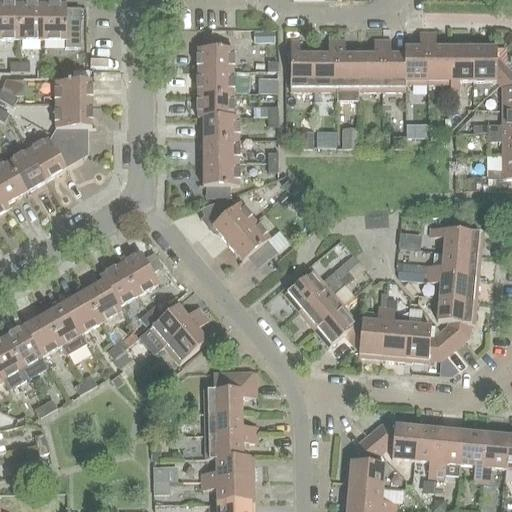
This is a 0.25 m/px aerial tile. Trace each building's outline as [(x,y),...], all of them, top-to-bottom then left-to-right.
[(0,42),(19,43),(19,7),(0,6),(0,42)] [(19,7),(19,43),(42,43),(42,7),(19,7)] [(80,11),(66,11),(66,7),(42,7),(42,43),(64,43),(64,51),(80,51),(80,11)] [(254,46),(274,45),(274,34),(254,35),(254,46)] [(404,88),(405,88),(427,88),(427,36),(418,36),(418,51),(404,51),(404,58),(404,88)] [(450,51),(449,51),(435,51),(435,36),(427,36),(427,88),(449,88),(450,88),(450,51)] [(313,95),(313,58),(299,58),(299,43),(290,43),(290,95),(313,95)] [(313,58),(313,95),(336,95),(336,43),(328,43),(328,58),(313,58)] [(336,43),(336,95),(336,105),(359,105),(359,95),(359,58),(344,58),(344,43),(336,43)] [(359,95),(381,95),(382,43),(373,43),(373,58),(359,58),(359,95)] [(404,58),(390,58),(390,43),(382,43),(381,95),(405,95),(405,88),(404,88),(404,58)] [(450,88),(449,88),(449,107),(458,107),(458,84),(472,84),(472,48),(449,48),(449,51),(450,51),(450,88)] [(499,88),(511,76),(504,69),(500,65),(496,65),(496,50),(496,48),(472,48),(472,84),(496,85),(499,88)] [(496,50),(496,65),(500,65),(504,69),(504,50),(496,50)] [(197,75),(233,75),(233,51),(197,52),(197,75)] [(252,56),(252,74),(266,74),(266,56),(252,56)] [(19,75),(19,65),(9,65),(9,75),(19,75)] [(19,65),(19,75),(29,75),(29,65),(19,65)] [(267,65),(267,75),(277,75),(277,65),(267,65)] [(62,81),(72,81),(72,71),(62,71),(62,81)] [(233,75),(197,75),(197,98),(233,98),(233,75)] [(511,77),(511,76),(499,88),(502,91),(502,114),(511,113),(511,77)] [(5,82),(1,92),(9,97),(12,99),(18,99),(18,83),(5,82)] [(258,82),(258,97),(277,98),(277,85),(277,83),(258,82)] [(55,109),(91,109),(91,85),(55,85),(55,109)] [(0,92),(0,103),(4,105),(9,97),(1,92),(0,92)] [(17,102),(16,101),(12,99),(9,97),(4,105),(12,110),(17,102)] [(233,98),(197,98),(197,121),(202,121),(233,121),(233,120),(233,98)] [(52,139),(86,158),(86,157),(83,155),(87,149),(87,132),(91,132),(91,109),(55,109),(55,132),(57,132),(57,136),(55,140),(53,138),(52,139)] [(267,111),(267,121),(277,121),(277,111),(267,111)] [(0,123),(4,126),(8,117),(0,112),(0,123)] [(511,113),(502,114),(502,128),(487,128),(487,135),(487,137),(511,136),(511,113)] [(202,121),(202,143),(238,143),(238,120),(233,120),(233,121),(202,121)] [(277,121),(267,121),(267,130),(277,130),(277,121)] [(358,132),(341,132),(342,152),(342,153),(358,153),(358,152),(358,132)] [(301,152),(313,153),(313,152),(313,139),(313,136),(301,136),(301,152)] [(511,136),(487,137),(487,145),(502,145),(502,159),(511,159),(511,136)] [(455,138),(455,150),(464,150),(464,138),(455,138)] [(86,158),(52,139),(55,140),(53,144),(50,146),(47,142),(27,154),(45,185),(65,173),(64,171),(79,163),(83,156),(86,158)] [(317,139),(317,153),(336,153),(336,152),(337,140),(317,139)] [(393,140),(393,152),(404,152),(406,152),(406,142),(406,140),(393,140)] [(238,143),(202,143),(202,166),(238,166),(238,143)] [(45,185),(27,154),(8,165),(25,196),(45,185)] [(267,156),(267,166),(277,166),(277,156),(267,156)] [(511,195),(511,159),(502,159),(502,174),(487,174),(487,182),(495,182),(495,195),(511,195)] [(25,196),(8,165),(0,169),(0,197),(6,208),(6,207),(25,196)] [(238,166),(202,166),(202,190),(238,190),(238,166)] [(267,176),(277,176),(277,166),(267,166),(267,176)] [(289,182),(288,183),(281,189),(288,196),(295,189),(289,182)] [(470,182),(469,194),(483,194),(483,188),(483,182),(470,182)] [(294,204),(301,198),(302,197),(295,189),(288,196),(294,204)] [(0,197),(0,216),(9,212),(6,207),(6,208),(0,197)] [(227,247),(254,224),(239,206),(232,198),(200,213),(204,220),(200,223),(213,238),(216,239),(218,237),(227,247)] [(501,217),(501,207),(491,207),(491,217),(501,217)] [(441,220),(440,232),(478,236),(478,232),(479,224),(441,220)] [(254,224),(227,247),(242,265),(269,242),(254,224)] [(443,256),(480,259),(482,236),(478,236),(440,232),(430,232),(429,240),(444,242),(443,256)] [(405,236),(402,250),(421,254),(424,240),(405,236)] [(119,268),(137,299),(158,287),(152,276),(143,262),(140,256),(119,268)] [(480,259),(443,256),(442,270),(427,269),(426,277),(478,282),(480,259)] [(153,257),(143,262),(152,276),(161,271),(153,257)] [(352,259),(333,276),(338,283),(347,275),(358,266),(353,260),(352,259)] [(404,267),(403,275),(426,277),(427,269),(404,267)] [(99,280),(102,284),(118,310),(137,299),(119,268),(99,280)] [(312,274),(284,298),(299,316),(338,283),(333,276),(321,286),(312,274)] [(347,275),(338,283),(344,289),(344,290),(354,282),(347,275)] [(399,283),(425,286),(426,277),(403,275),(398,275),(397,281),(399,283)] [(478,282),(426,277),(425,286),(440,287),(439,301),(475,305),(478,282)] [(338,283),(299,316),(313,333),(342,309),(332,299),(344,289),(338,283)] [(82,295),(100,326),(121,315),(118,310),(102,284),(82,295)] [(100,326),(82,295),(63,306),(81,338),(100,326)] [(439,301),(437,324),(447,325),(447,329),(440,335),(454,353),(462,346),(468,341),(469,328),(473,328),(475,305),(439,301)] [(43,318),(61,349),(66,359),(86,348),(81,338),(63,306),(43,318)] [(154,309),(147,315),(153,323),(160,317),(154,309)] [(163,350),(203,317),(198,311),(186,320),(177,309),(148,333),(163,350)] [(355,351),(359,351),(359,352),(361,328),(357,327),(342,309),(313,333),(328,351),(344,338),(355,351)] [(359,351),(358,360),(381,363),(386,311),(385,311),(379,311),(377,310),(376,325),(361,324),(361,328),(359,352),(359,351)] [(386,311),(381,363),(404,365),(407,328),(393,327),(394,312),(386,311)] [(153,323),(147,315),(139,322),(145,330),(153,323)] [(163,350),(178,368),(206,345),(197,333),(208,324),(203,317),(163,350)] [(41,360),(61,349),(43,318),(23,329),(41,360)] [(407,328),(404,365),(427,367),(427,363),(440,364),(446,359),(452,354),(454,353),(440,335),(435,340),(433,341),(429,341),(430,330),(407,328)] [(41,360),(23,329),(3,340),(21,372),(41,360)] [(3,340),(0,342),(0,379),(2,383),(21,372),(3,340)] [(124,353),(128,350),(121,342),(113,349),(120,357),(124,353)] [(106,355),(113,363),(113,362),(119,358),(120,357),(113,349),(106,355)] [(113,362),(113,363),(120,372),(132,362),(124,353),(120,357),(119,358),(113,362)] [(204,393),(204,417),(241,416),(241,401),(255,401),(255,376),(212,377),(213,393),(204,393)] [(116,391),(123,386),(118,378),(111,383),(116,391)] [(91,380),(82,386),(87,395),(96,389),(91,380)] [(140,394),(137,396),(143,403),(146,401),(157,392),(151,384),(140,394)] [(79,399),(87,395),(82,386),(74,390),(79,399)] [(52,403),(42,408),(47,417),(57,412),(52,403)] [(40,422),(47,417),(42,408),(35,413),(40,422)] [(204,417),(205,440),(256,439),(256,430),(241,430),(241,416),(204,417)] [(367,440),(381,457),(388,452),(392,452),(391,463),(414,465),(417,428),(394,426),(394,430),(381,429),(367,440)] [(417,428),(414,465),(428,466),(427,481),(436,482),(440,430),(417,428)] [(444,482),(444,480),(458,481),(459,469),(463,432),(440,430),(436,482),(444,482)] [(472,485),(481,486),(485,434),(463,432),(459,469),(474,470),(472,485)] [(491,472),(505,473),(508,436),(485,434),(481,486),(489,487),(491,472)] [(34,440),(36,449),(46,447),(44,437),(34,440)] [(205,463),(216,463),(216,462),(242,461),(241,447),(257,447),(256,439),(205,440),(205,463)] [(367,440),(359,447),(353,452),(352,465),(347,464),(345,488),(382,491),(384,468),(374,467),(374,463),(381,457),(367,440)] [(46,447),(36,449),(38,459),(48,456),(46,447)] [(160,463),(160,453),(152,453),(152,463),(160,463)] [(201,477),(201,485),(253,484),(252,461),(242,461),(216,462),(216,463),(216,476),(201,477)] [(177,486),(176,470),(152,471),(153,486),(168,486),(177,486)] [(216,493),(217,507),(254,507),(253,484),(201,485),(202,493),(216,493)] [(168,486),(153,486),(153,499),(169,499),(168,486)] [(345,488),(343,510),(361,511),(395,511),(396,507),(381,505),(382,491),(345,488)] [(434,503),(433,511),(444,511),(446,505),(434,503)]
